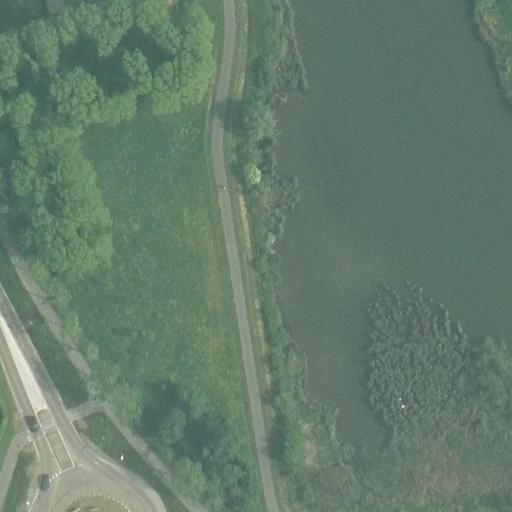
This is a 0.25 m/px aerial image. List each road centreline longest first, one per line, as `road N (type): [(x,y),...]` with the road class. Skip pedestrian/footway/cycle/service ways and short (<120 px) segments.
road 1 (secondary): [(23,368),(35,434),(57,487)]
road 2 (secondary): [(88,474),(23,368)]
